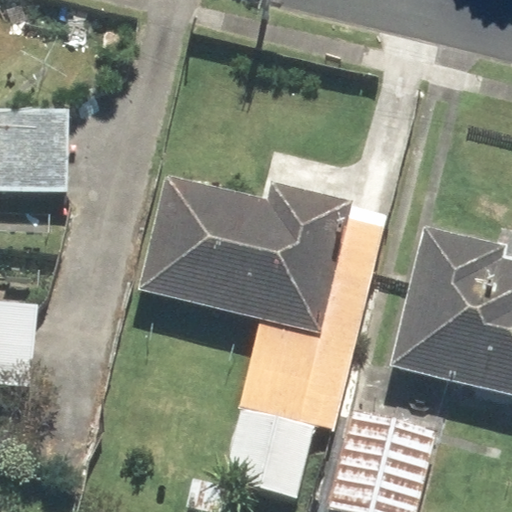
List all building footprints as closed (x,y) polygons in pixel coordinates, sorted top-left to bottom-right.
[(0,116),(0,198),(71,201),(74,119),(0,116)] [(300,506),(318,433),(339,438),(390,226),(358,218),(360,211),(277,191),(272,209),(172,185),(144,299),(265,328),(245,413),(243,413),(225,488),(300,506)] [(430,237),(396,376),(511,403),(511,267),(508,267),(510,256),(430,237)] [(0,310),(0,392),(34,396),(42,315),(0,310)] [(424,511),(441,439),(356,419),(335,511),(424,511)]
